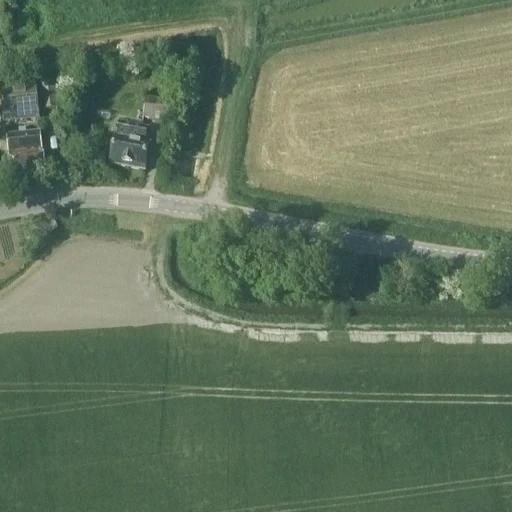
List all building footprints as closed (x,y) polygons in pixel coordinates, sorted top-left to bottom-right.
[(38,120),(35,83),(21,84),(21,87),(0,89),(0,92),(0,95),(0,120),(2,120),(2,124),(38,120)] [(56,86),(42,87),(44,111),(58,110),(56,86)] [(142,119),(167,123),(170,102),(145,98),(142,119)] [(110,165),(144,172),(149,146),(145,145),(148,131),(118,125),(110,165)] [(25,135),(25,130),(17,131),(18,136),(6,137),(8,156),(10,177),(44,174),(41,152),(39,134),(25,135)]
